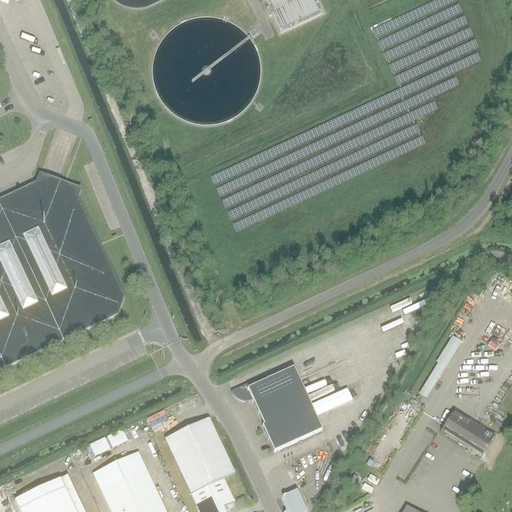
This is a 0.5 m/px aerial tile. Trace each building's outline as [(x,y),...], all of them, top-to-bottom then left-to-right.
[(280,34),(324,14),(317,0),(264,0),(268,7),(266,9),(270,17),(272,16),(280,34)] [(0,369),(115,315),(121,298),(97,247),(96,246),(74,199),(77,191),(65,186),(63,186),(60,185),(57,184),(42,178),(40,178),(39,177),(36,185),(0,202),(0,369)] [(425,310),(411,316),(415,324),(428,318),(425,310)] [(422,393),(431,398),(464,341),(455,336),(422,393)] [(285,370),(286,372),(266,381),(264,377),(231,393),(232,394),(232,395),(233,396),(234,397),(235,398),(236,399),(237,400),(238,400),(238,401),(239,401),(240,401),(241,401),(241,402),(242,402),(243,402),(244,402),(245,402),(246,402),(247,402),(248,402),(253,401),(264,426),(262,427),(274,453),(279,451),(322,431),(316,418),(352,401),(347,389),(311,406),(293,367),(285,370)] [(511,392),(496,391),(492,417),(511,419),(511,392)] [(496,436),(463,416),(455,411),(453,410),(439,433),(482,460),(484,456),(489,458),(501,445),(493,441),(496,436)] [(234,502),(224,480),(235,475),(209,419),(165,440),(191,495),(198,511),(225,511),(223,507),(234,502)] [(88,444),(93,457),(134,441),(129,428),(88,444)] [(165,511),(139,454),(93,475),(110,511),(165,511)] [(84,511),(68,477),(61,480),(15,502),(20,511),(84,511)] [(355,485),(359,479),(354,477),(350,483),(355,485)] [(310,511),(311,511),(301,489),(286,496),(293,511),(310,511)]
